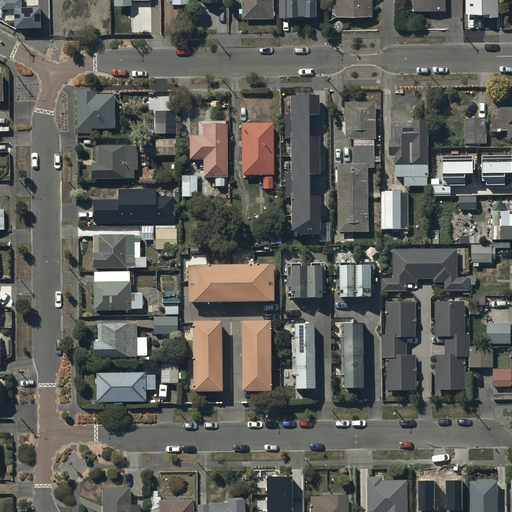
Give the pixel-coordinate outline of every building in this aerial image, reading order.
[(21,0),(1,0),(1,9),(14,9),(15,28),(41,28),(41,7),(22,8),(21,0)] [(64,0),(65,3),(82,3),(82,9),(100,9),(100,2),(107,2),(106,0),(64,0)] [(150,1),(150,0),(114,0),(114,8),(131,8),(131,1),(150,1)] [(274,20),(274,0),(243,0),(243,10),(241,10),(241,15),(244,15),(244,20),(274,20)] [(318,16),(317,0),(280,0),(280,17),(318,16)] [(336,0),(337,6),(333,6),(333,16),(337,16),(337,19),(374,19),(374,0),(336,0)] [(413,0),(414,12),(444,12),(444,0),(413,0)] [(498,0),(465,0),(465,14),(484,14),(484,18),(499,18),(498,0)] [(97,95),(77,95),(77,136),(92,135),(92,132),(114,132),(114,98),(97,98),(97,95)] [(320,96),(288,96),(291,234),(293,234),(293,238),(319,237),(319,202),(309,202),(309,177),(320,177),(319,141),(310,141),(309,119),(320,119),(320,96)] [(364,104),(345,104),(345,141),(354,141),(354,167),(337,167),(337,172),(335,172),(335,184),(338,184),(338,234),(368,234),(368,170),(374,170),(374,142),(376,142),(376,122),(364,122),(364,104)] [(511,108),(491,109),(491,135),(506,135),(506,145),(511,145),(511,108)] [(176,114),(156,114),(156,136),(176,136),(176,114)] [(485,120),(464,120),(464,146),(485,146),(485,120)] [(224,128),(224,123),(198,123),(198,138),(189,138),(190,163),(203,163),(203,181),(215,181),(215,188),(224,188),(224,181),(226,181),(226,128),(224,128)] [(427,188),(427,124),(390,124),(390,143),(389,143),(389,159),(394,159),(394,180),(404,180),(404,188),(427,188)] [(274,125),(241,125),(240,179),(265,179),(265,192),(273,192),(274,125)] [(176,141),(155,141),(155,156),(176,157),(176,141)] [(137,171),(137,147),(96,147),(96,165),(92,165),(91,181),(134,181),(135,171),(137,171)] [(511,173),(511,149),(511,161),(481,161),(481,183),(486,183),(486,188),(504,188),(504,179),(511,179),(511,174),(511,173)] [(472,161),(441,161),(441,183),(442,183),(442,187),(431,187),(431,199),(450,199),(450,188),(464,187),(464,179),(471,179),(471,175),(474,175),(474,165),(472,165),(472,161)] [(197,177),(182,177),(182,198),(197,198),(197,177)] [(321,177),(310,177),(310,196),(330,196),(330,183),(330,182),(329,181),(329,180),(328,180),(328,179),(327,179),(326,178),(325,178),(324,178),(323,177),(322,177),(321,177)] [(118,199),(93,199),(93,221),(174,221),(174,196),(156,196),(156,189),(118,189),(118,199)] [(407,231),(407,192),(381,192),(381,231),(407,231)] [(476,198),(459,198),(458,211),(476,211),(476,198)] [(176,227),(155,227),(155,251),(162,251),(162,257),(173,257),(173,251),(176,251),(176,227)] [(511,228),(490,228),(490,245),(500,245),(500,242),(511,241),(511,228)] [(140,237),(93,237),(93,271),(146,271),(146,258),(140,258),(140,237)] [(495,246),(471,246),(471,264),(473,264),(473,267),(479,267),(479,264),(491,264),(491,261),(495,261),(495,246)] [(457,251),(393,251),(393,279),(381,279),(381,293),(405,293),(405,284),(417,284),(417,281),(433,281),(433,284),(444,284),(444,293),(468,293),(468,279),(456,279),(457,251)] [(300,266),(286,266),(286,296),(290,296),(290,302),(322,302),(322,296),(326,296),(326,265),(311,265),(311,269),(300,269),(300,266)] [(272,269),(186,269),(186,274),(188,274),(189,305),(272,305),(272,269)] [(370,277),(370,270),(337,270),(337,296),(341,296),(341,301),(371,301),(370,288),(374,288),(374,285),(377,285),(377,280),(375,280),(375,277),(370,277)] [(131,273),(94,273),(94,314),(131,314),(131,311),(143,311),(143,294),(131,294),(131,273)] [(464,303),(435,303),(436,339),(444,339),(444,358),(435,358),(435,392),(465,392),(465,360),(469,360),(469,370),(491,370),(491,350),(470,350),(470,337),(464,337),(464,303)] [(415,304),(386,304),(386,337),(382,337),(382,360),(387,360),(387,392),(415,392),(415,376),(417,376),(417,369),(415,369),(415,356),(407,356),(407,339),(414,339),(414,326),(416,326),(416,320),(415,320),(415,304)] [(154,318),(154,336),(177,336),(177,318),(154,318)] [(269,322),(241,322),(241,392),(269,392),(269,322)] [(221,324),(193,324),(193,393),(221,394),(221,324)] [(363,387),(363,324),(344,324),(344,334),(342,334),(342,374),(346,374),(346,387),(363,387)] [(313,325),(294,325),(294,335),(290,335),(290,374),(295,374),(295,389),(313,389),(313,325)] [(510,325),(486,325),(487,346),(510,346),(510,325)] [(137,327),(97,326),(97,344),(94,344),(93,360),(136,360),(136,358),(146,358),(146,340),(137,340),(137,327)] [(510,370),(493,370),(493,389),(510,389),(510,388),(511,387),(511,353),(510,353),(510,370)] [(178,363),(160,363),(160,384),(178,384),(178,363)] [(155,375),(97,375),(97,405),(113,405),(113,406),(123,406),(123,404),(145,404),(145,392),(155,392),(155,375)] [(291,511),(292,476),(266,476),(266,511),(291,511)] [(383,476),(367,476),(367,511),(407,511),(408,479),(383,480),(383,476)] [(462,480),(446,481),(446,510),(462,510),(462,480)] [(435,481),(418,481),(418,510),(435,510),(435,481)] [(497,511),(497,481),(469,482),(469,511),(497,511)] [(129,511),(130,490),(102,490),(101,511),(129,511)] [(348,511),(348,492),(309,493),(309,511),(348,511)] [(194,511),(194,501),(158,501),(158,511),(194,511)] [(246,511),(246,503),(199,502),(198,511),(246,511)]
